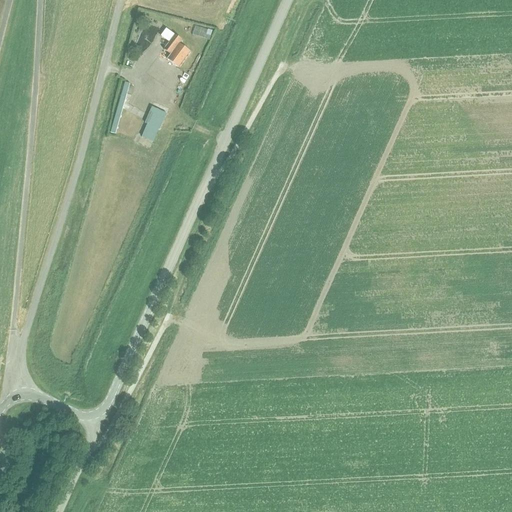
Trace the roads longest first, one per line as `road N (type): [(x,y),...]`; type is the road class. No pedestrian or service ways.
road 1 (unclassified): [(98,425),(283,0)]
road 2 (tertiary): [(18,396),(16,352),(67,203),(121,0)]
